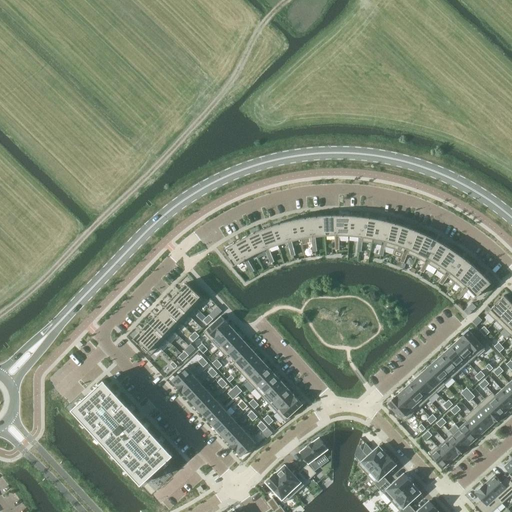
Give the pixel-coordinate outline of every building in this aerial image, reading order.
[(331,215),(324,216),(325,236),(335,235),(337,235),(337,215),(332,215),(331,215)] [(342,215),(337,215),(337,235),(338,235),(339,235),(349,236),(350,216),(343,215),(342,215)] [(311,217),(314,237),(315,237),(325,236),(324,216),(317,216),(316,216),(311,217)] [(350,216),(349,236),(359,236),(361,237),(364,217),(358,216),(350,216)] [(298,219),(297,219),(301,239),(311,237),(314,237),(311,217),(310,217),(305,218),(305,217),(304,218),(298,219)] [(364,217),(361,237),(363,237),(362,242),(372,243),(377,219),(370,218),(370,217),(369,217),(369,218),(364,217)] [(290,221),(285,222),(290,241),(292,241),(301,239),(297,219),(291,221),(291,220),(290,220),(290,221)] [(377,219),(372,243),(373,243),(373,239),(383,241),(385,241),(390,222),(385,221),(385,220),(384,220),(377,219)] [(272,225),(278,245),(288,242),(290,241),(285,222),(279,223),(278,223),(279,224),(272,226),(272,225)] [(390,222),(385,241),(387,242),(385,246),(395,249),(402,226),(396,224),(396,223),(395,223),(390,222)] [(264,228),(259,230),(267,249),(269,248),(278,245),(272,225),(271,226),(265,228),(264,228)] [(402,226),(395,249),(404,252),(406,248),(407,249),(415,230),(410,228),(409,228),(402,226)] [(248,235),(247,235),(256,254),(265,250),(267,249),(259,230),(254,232),(254,233),(248,235)] [(415,230),(407,249),(409,249),(408,254),(416,258),(427,235),(421,233),(421,232),(420,232),(415,230)] [(240,239),(235,242),(245,259),(247,258),(256,254),(247,235),(247,236),(241,239),(240,239)] [(427,235),(416,258),(425,262),(427,258),(429,259),(439,241),(434,239),(433,238),(433,239),(428,236),(428,235),(427,235)] [(431,260),(429,264),(437,269),(450,248),(444,245),(444,244),(443,244),(439,241),(429,259),(431,260)] [(224,248),(223,249),(227,255),(226,256),(229,261),(230,260),(234,266),(243,260),(245,259),(235,242),(234,242),(234,243),(224,248)] [(450,248),(437,269),(445,275),(448,271),(449,272),(461,256),(457,253),(456,252),(451,248),(450,248)] [(451,273),(448,277),(455,283),(472,264),(471,264),(466,260),(466,259),(465,259),(461,256),(449,272),(451,273)] [(472,264),(455,283),(463,289),(466,286),(468,287),(482,273),(478,269),(477,269),(476,268),(472,264)] [(482,273),(468,287),(469,289),(477,296),(482,291),(483,293),(487,289),(486,288),(491,283),(491,282),(483,274),(482,273)] [(179,290),(179,291),(196,308),(204,300),(201,296),(196,292),(197,290),(193,286),(191,287),(187,283),(179,290)] [(463,289),(461,291),(464,294),(469,289),(468,287),(466,286),(463,289)] [(178,292),(171,299),(189,316),(196,308),(179,291),(178,292)] [(461,291),(456,297),(459,299),(464,294),(461,291)] [(487,312),(495,320),(511,303),(511,302),(504,295),(499,300),(498,299),(494,303),(495,304),(487,312)] [(164,306),(164,307),(181,323),(189,316),(171,299),(164,306)] [(503,328),(511,318),(511,303),(495,320),(503,328)] [(157,314),(156,315),(174,331),(181,323),(164,307),(163,307),(157,314)] [(155,315),(149,322),(166,339),(174,331),(156,315),(155,315)] [(221,316),(203,332),(211,341),(229,324),(221,316)] [(511,334),(511,318),(503,328),(511,336),(511,334)] [(142,329),(141,330),(159,347),(166,339),(149,322),(142,329)] [(229,324),(211,341),(218,349),(236,332),(229,324)] [(140,331),(133,338),(138,343),(143,347),(142,347),(147,352),(148,352),(151,355),(159,347),(141,330),(140,331)] [(469,330),(460,338),(476,356),(485,348),(469,330)] [(236,332),(218,349),(226,357),(243,340),(236,332)] [(452,345),(468,363),(476,356),(460,338),(452,345)] [(243,340),(226,357),(230,354),(236,361),(233,364),(233,365),(251,348),(243,340)] [(444,352),(460,370),(468,363),(452,345),(444,352)] [(251,348),(233,365),(240,373),(258,356),(251,348)] [(436,360),(452,378),(460,370),(444,352),(436,360)] [(258,356),(240,373),(248,381),(265,364),(258,356)] [(444,385),(452,378),(436,360),(428,367),(444,385)] [(265,364),(248,381),(255,388),(273,372),(265,364)] [(188,366),(172,380),(177,386),(193,371),(188,366)] [(420,374),(436,392),(444,385),(428,367),(420,374)] [(193,371),(177,386),(182,391),(198,377),(193,371)] [(273,372),(255,388),(262,396),(280,380),(273,372)] [(412,381),(428,399),(436,392),(420,374),(412,381)] [(198,377),(182,391),(187,397),(203,382),(198,377)] [(141,484),(174,454),(142,420),(141,419),(137,414),(136,413),(119,395),(116,391),(112,387),(108,383),(104,379),(92,390),(85,397),(72,409),(141,484)] [(280,380),(262,396),(270,404),(287,388),(280,380)] [(404,389),(420,406),(428,399),(412,381),(404,389)] [(203,382),(187,397),(191,402),(207,387),(205,388),(201,384),(203,382)] [(502,390),(511,400),(511,386),(509,383),(502,390)] [(207,387),(191,402),(196,407),(212,392),(207,387)] [(287,388),(270,404),(277,412),(295,396),(287,388)] [(396,396),(412,414),(420,406),(404,389),(396,396)] [(492,392),(508,410),(511,406),(511,400),(502,390),(495,396),(492,392)] [(212,392),(196,407),(201,412),(217,398),(217,397),(215,399),(211,394),(213,393),(212,392)] [(484,399),(501,417),(508,410),(492,392),(484,399)] [(295,396),(277,412),(285,421),(302,404),(295,396)] [(404,421),(412,414),(396,396),(388,403),(404,421)] [(217,398),(201,412),(207,418),(223,403),(217,398)] [(477,405),(493,423),(501,417),(484,399),(477,405)] [(223,403),(207,418),(212,424),(228,409),(223,403)] [(470,412),(486,430),(493,423),(477,405),(470,412)] [(228,409),(212,424),(217,429),(233,414),(232,414),(231,416),(226,411),(228,410),(228,409)] [(463,418),(479,436),(486,430),(470,412),(463,418)] [(233,414),(217,429),(222,434),(238,420),(233,414)] [(459,428),(472,442),(479,436),(463,418),(466,422),(459,428)] [(238,420),(222,434),(226,440),(243,425),(242,425),(240,426),(236,422),(238,420)] [(243,425),(226,440),(231,445),(247,430),(243,425)] [(452,435),(465,449),(472,442),(459,428),(452,435)] [(247,430),(231,445),(236,450),(252,436),(247,430)] [(445,441),(458,455),(465,449),(452,435),(445,441)] [(252,436),(236,450),(241,456),(257,441),(252,436)] [(306,447),(301,450),(309,461),(327,448),(319,437),(314,441),(313,440),(305,446),(306,447)] [(437,445),(436,446),(451,462),(458,455),(445,441),(439,447),(437,445)] [(379,446),(358,465),(367,474),(388,455),(387,455),(386,454),(386,451),(383,448),(380,448),(379,446)] [(436,446),(429,452),(443,468),(451,462),(436,446)] [(388,455),(367,474),(375,483),(374,484),(379,488),(387,481),(383,476),(396,464),(388,455)] [(307,465),(303,470),(311,478),(315,474),(307,465)] [(278,473),(278,474),(294,491),(303,483),(288,466),(286,467),(283,467),(280,470),(280,473),(279,474),(278,473)] [(303,470),(298,474),(306,482),(311,478),(303,470)] [(387,481),(379,488),(383,493),(383,492),(392,502),(413,483),(404,473),(404,474),(391,485),(387,481)] [(278,474),(269,482),(285,500),(294,491),(278,474)] [(495,475),(485,484),(502,503),(511,493),(511,484),(506,478),(502,483),(495,475)] [(413,483),(392,502),(400,511),(399,511),(400,511),(407,511),(412,508),(408,504),(420,492),(419,491),(419,488),(416,484),(413,484),(412,483),(413,483)] [(485,484),(475,493),(482,500),(477,505),(483,511),(491,511),(502,503),(485,484)] [(272,499),(267,502),(273,511),(278,508),(272,499)] [(415,511),(412,508),(407,511),(435,511),(437,510),(429,501),(416,511),(415,511)]
